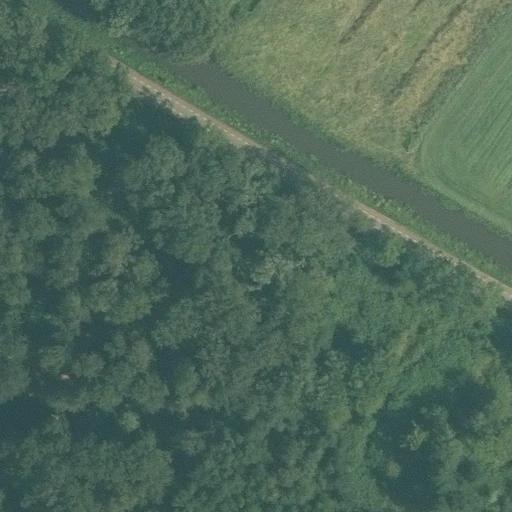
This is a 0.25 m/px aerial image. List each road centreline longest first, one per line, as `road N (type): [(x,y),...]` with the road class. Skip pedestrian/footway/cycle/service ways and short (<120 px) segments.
road 1 (track): [(0,181),(87,149),(112,149),(161,177),(253,209),(338,277),(418,310),(427,320),(429,350),(372,420),(365,467),(420,511)]
road 2 (tertiary): [(511,298),(0,5)]
